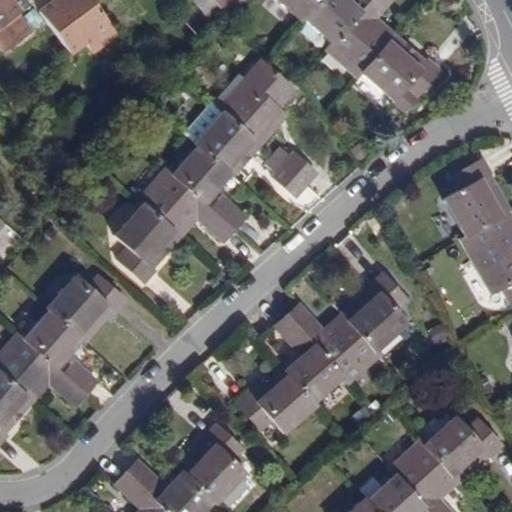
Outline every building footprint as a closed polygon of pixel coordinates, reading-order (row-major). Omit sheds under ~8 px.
[(0,0),(0,48),(3,52),(31,31),(18,14),(31,4),(27,0),(0,0)] [(86,47),(109,26),(89,0),(66,0),(57,7),(52,0),(51,0),(36,11),(44,21),(66,52),(81,41),(86,47)] [(216,9),(209,0),(192,0),(204,18),(216,9)] [(209,0),(216,9),(218,12),(231,3),(228,0),(209,0)] [(274,0),(298,20),(300,17),(315,0),(274,0)] [(344,9),(349,2),(346,0),(315,0),(300,17),(329,41),(351,15),(344,9)] [(322,49),(354,76),(358,71),(392,34),(375,19),(372,22),(366,17),(377,4),(380,6),(385,0),(364,0),(362,2),(351,15),(329,41),(322,49)] [(36,11),(33,7),(26,12),(37,27),(44,21),(36,11)] [(88,48),(112,30),(109,26),(86,47),(88,48)] [(424,59),(423,61),(392,34),(358,71),(390,99),(402,86),(412,96),(436,69),(424,59)] [(241,73),(245,77),(220,105),(257,138),(279,114),(268,104),(271,101),(275,104),(292,84),(258,54),(241,73)] [(225,168),(229,171),(257,138),(220,105),(191,138),(194,140),(225,168)] [(225,168),(194,140),(168,170),(195,193),(202,184),(207,189),(225,168)] [(314,168),(291,148),(281,159),(304,179),(314,168)] [(461,189),(446,197),(467,235),(510,211),(506,204),(489,173),(492,171),(486,158),(454,175),(461,189)] [(271,171),(294,191),(304,179),(281,159),(271,171)] [(220,239),(232,225),(208,204),(195,193),(168,170),(159,162),(132,193),(138,198),(176,231),(188,217),(185,214),(189,209),(204,223),(204,226),(220,239)] [(241,214),(219,193),(208,204),(232,225),(241,214)] [(150,264),(148,262),(176,231),(138,198),(110,228),(111,231),(122,242),(113,253),(139,276),(150,264)] [(511,213),(510,211),(467,235),(485,267),(482,269),(494,291),(505,286),(511,298),(511,213)] [(72,273),(45,305),(47,307),(79,335),(82,338),(110,307),(112,308),(122,296),(96,273),(86,285),(72,273)] [(371,282),(374,286),(342,313),(374,351),(407,323),(395,307),(405,299),(383,273),(371,282)] [(380,357),(374,351),(342,313),(327,326),(330,330),(325,335),(310,317),(312,316),(298,301),(285,312),(306,335),(317,349),(340,375),(348,384),(380,357)] [(55,352),(60,356),(79,335),(47,307),(22,336),(48,359),(55,352)] [(273,322),(293,346),(306,335),(285,312),(273,322)] [(61,370),(48,359),(22,336),(13,327),(0,342),(0,371),(30,398),(43,383),(40,379),(44,375),(59,389),(57,391),(72,404),(84,391),(61,370)] [(309,355),(305,350),(284,368),(312,400),(340,375),(317,349),(309,355)] [(94,380),(70,359),(61,370),(84,391),(94,380)] [(281,431),(314,402),(312,400),(284,368),(281,364),(248,393),(246,391),(235,401),(257,427),(269,418),(281,431)] [(2,428),(30,398),(0,371),(0,435),(4,431),(2,428)] [(423,443),(457,480),(488,451),(490,453),(501,443),(477,417),(467,427),(454,414),(423,443)] [(204,436),(175,464),(180,469),(211,498),(213,500),(243,469),(229,457),(239,447),(214,422),(202,433),(204,436)] [(395,472),(418,498),(431,511),(454,511),(451,509),(449,510),(434,494),(440,489),(445,492),(457,480),(423,443),(417,436),(387,464),(394,472),(395,472)] [(156,477),(133,455),(122,466),(145,488),(156,477)] [(169,511),(160,502),(145,488),(122,466),(110,479),(126,494),(127,492),(142,508),(138,511),(136,511),(134,509),(130,511),(169,511)] [(169,511),(197,511),(211,498),(180,469),(160,489),(166,496),(160,502),(169,511)] [(415,511),(416,511),(410,506),(418,498),(395,472),(394,472),(366,498),(378,511),(415,511)] [(378,511),(366,498),(364,497),(347,511),(378,511)]
